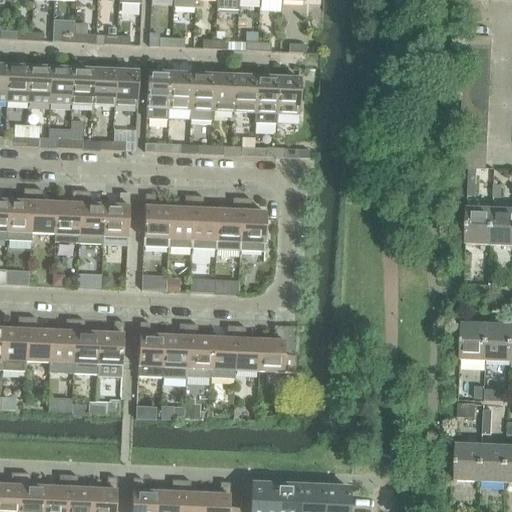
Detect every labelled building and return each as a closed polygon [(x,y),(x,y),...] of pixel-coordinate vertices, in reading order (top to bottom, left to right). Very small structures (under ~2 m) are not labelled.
[(193,0),(172,0),(172,10),(193,10),(193,0)] [(237,12),(237,0),(216,0),(216,11),(237,12)] [(17,43),(29,43),(30,35),(17,34),(17,43)] [(42,35),(30,35),(29,43),(42,44),(42,35)] [(73,45),(73,37),(60,36),(60,45),(73,45)] [(85,46),(85,37),(73,37),(73,45),(85,46)] [(116,47),(116,38),(103,38),(103,47),(116,47)] [(128,48),(129,39),(116,38),(116,47),(128,48)] [(490,51),(491,39),(465,38),(464,50),(490,51)] [(170,50),(171,41),(158,40),(158,49),(170,50)] [(183,50),(183,41),(171,41),(170,50),(183,50)] [(214,52),(214,43),(201,42),(201,51),(214,52)] [(226,52),(226,43),(214,43),(214,52),(226,52)] [(257,54),(257,45),(244,44),(244,53),(257,54)] [(269,54),(270,45),(257,45),(257,54),(269,54)] [(300,55),(301,47),(288,46),(287,55),(300,55)] [(490,63),(490,51),(464,50),(464,62),(490,63)] [(489,75),(490,63),(464,62),(463,74),(489,75)] [(28,69),(6,68),(5,104),(27,105),(28,69)] [(50,70),(28,69),(27,105),(48,106),(50,70)] [(72,71),(50,70),(48,106),(70,107),(72,71)] [(91,108),(93,72),(72,71),(70,107),(91,108)] [(113,109),(115,73),(93,72),(91,108),(113,109)] [(135,110),(137,74),(115,73),(113,109),(135,110)] [(489,87),(489,75),(463,74),(463,86),(489,87)] [(167,111),(169,76),(147,75),(145,121),(167,122),(167,111)] [(189,112),(190,77),(169,76),(167,111),(189,112)] [(211,113),(213,77),(190,77),(189,112),(189,122),(210,123),(211,113)] [(232,114),(234,78),(213,77),(211,113),(232,114)] [(254,115),(256,79),(234,78),(232,114),(254,115)] [(276,116),(277,80),(256,79),(254,115),(254,125),(275,126),(276,116)] [(298,117),(299,81),(277,80),(276,116),(298,117)] [(488,99),(489,87),(463,86),(462,98),(488,99)] [(487,111),(488,99),(462,98),(462,110),(487,111)] [(487,123),(487,111),(462,110),(461,122),(487,123)] [(486,135),(487,123),(461,122),(461,134),(486,135)] [(81,152),(81,143),(81,134),(69,133),(68,142),(68,151),(81,152)] [(486,147),(486,135),(461,134),(460,146),(486,147)] [(12,149),(25,149),(25,140),(12,140),(12,149)] [(37,141),(25,140),(25,149),(37,150),(37,141)] [(68,151),(68,142),(56,142),(55,151),(68,151)] [(111,153),(111,144),(99,144),(99,153),(111,153)] [(124,154),(124,145),(111,144),(111,153),(124,154)] [(166,155),(166,147),(153,146),(153,155),(166,155)] [(485,159),(486,147),(460,146),(459,158),(485,159)] [(178,156),(179,147),(166,147),(166,155),(178,156)] [(209,157),(209,148),(197,148),(196,157),(209,157)] [(222,158),(222,149),(209,148),(209,157),(222,158)] [(252,159),(253,150),(240,150),(240,159),(252,159)] [(265,160),(265,151),(253,150),(252,159),(265,160)] [(296,161),(296,152),(283,152),(283,160),(296,161)] [(485,171),(485,159),(459,158),(459,170),(468,171),(476,171),(485,171)] [(475,199),(476,171),(468,171),(467,198),(475,199)] [(500,200),(501,188),(493,187),(492,199),(500,200)] [(22,204),(7,203),(6,243),(29,244),(29,236),(31,192),(22,191),(22,204)] [(41,192),(31,192),(29,236),(54,237),(55,206),(40,205),(41,192)] [(77,246),(80,194),(70,193),(70,206),(55,206),(54,237),(54,245),(77,246)] [(101,247),(103,208),(88,207),(89,194),(80,194),(77,246),(101,247)] [(126,248),(128,196),(118,195),(118,208),(103,208),(101,247),(126,248)] [(166,250),(168,211),(154,210),(154,197),(144,197),(142,249),(166,250)] [(190,251),(193,199),(183,198),(183,211),(168,211),(166,250),(190,251)] [(214,252),(217,213),(202,212),(202,199),(193,199),(190,251),(214,252)] [(239,253),(241,201),(232,200),(231,213),(217,213),(214,252),(239,253)] [(263,254),(265,215),(249,214),(250,201),(241,201),(239,253),(263,254)] [(490,247),(492,212),(466,211),(465,246),(490,247)] [(511,248),(511,212),(492,212),(490,247),(511,248)] [(101,288),(101,276),(78,275),(78,288),(101,288)] [(143,276),(142,290),(179,292),(179,278),(143,276)] [(192,293),(237,295),(238,281),(192,279),(192,293)] [(24,364),(26,320),(17,319),(16,332),(1,332),(0,356),(0,372),(24,374),(24,364)] [(35,320),(26,320),(24,364),(47,365),(49,334),(35,333),(35,320)] [(64,335),(49,334),(47,365),(72,366),(74,322),(65,322),(64,335)] [(95,377),(95,367),(97,336),(83,335),(83,322),(74,322),(72,366),(71,376),(95,377)] [(121,368),(123,324),(113,324),(112,337),(97,336),(95,367),(121,368)] [(160,380),(162,339),(148,338),(148,325),(139,325),(136,379),(160,380)] [(185,371),(187,327),(178,326),(177,339),(162,339),(160,380),(184,381),(184,379),(185,371)] [(209,380),(211,341),(196,340),(196,327),(187,327),(185,371),(184,379),(209,380)] [(485,363),(487,328),(461,327),(460,362),(485,363)] [(510,364),(511,329),(487,328),(485,363),(510,364)] [(233,373),(235,329),(226,329),(225,342),(211,341),(209,380),(233,381),(233,373)] [(258,374),(259,343),(244,342),(244,329),(235,329),(233,373),(258,374)] [(294,331),(284,331),(274,331),(273,344),(259,343),(258,374),(282,375),(292,375),(294,331)] [(0,410),(16,410),(15,397),(0,397),(0,410)] [(70,412),(71,401),(51,399),(50,410),(70,412)] [(90,413),(118,412),(118,402),(90,402),(90,413)] [(156,420),(156,408),(135,408),(136,421),(156,420)] [(490,437),(491,425),(483,424),(482,436),(490,437)] [(480,484),(481,449),(456,447),(454,483),(480,484)] [(505,485),(506,450),(481,449),(480,484),(505,485)] [(9,488),(0,487),(0,511),(17,511),(19,476),(10,475),(9,488)] [(29,476),(19,476),(17,511),(41,511),(43,490),(28,489),(29,476)] [(65,511),(68,478),(58,477),(57,490),(43,490),(41,511),(65,511)] [(90,511),(91,492),(76,491),(76,478),(68,478),(65,511),(90,511)] [(114,511),(116,480),(106,480),(105,492),(91,492),(90,511),(114,511)] [(155,511),(156,495),(141,494),(142,481),(132,481),(130,511),(155,511)] [(178,511),(180,483),(171,482),(170,495),(156,495),(155,511),(178,511)] [(202,511),(204,497),(189,496),(190,483),(180,483),(178,511),(202,511)] [(237,511),(228,511),(229,485),(219,485),(218,497),(204,497),(202,511),(237,511)] [(274,511),(276,487),(251,486),(249,511),(274,511)] [(298,511),(299,488),(276,487),(274,511),(298,511)] [(322,511),(323,489),(299,488),(298,511),(322,511)] [(347,511),(348,490),(323,489),(322,511),(347,511)]
